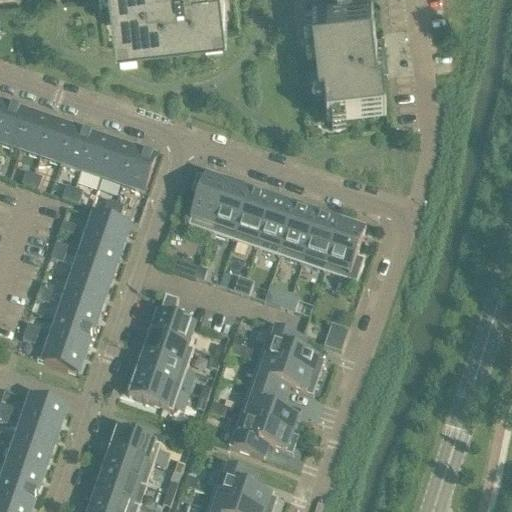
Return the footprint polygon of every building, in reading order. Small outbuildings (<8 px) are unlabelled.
[(226,18),(224,0),(112,0),(116,31),(226,18)] [(338,0),(312,3),(322,91),(327,127),(386,120),(381,80),(386,80),(385,66),(383,49),(381,36),(376,36),(371,0),(338,0)] [(0,144),(11,113),(0,109),(0,144)] [(0,144),(0,147),(19,154),(31,120),(11,113),(0,144)] [(19,154),(40,162),(51,128),(31,120),(19,154)] [(40,162),(60,169),(72,135),(51,128),(40,162)] [(60,169),(81,176),(92,142),(72,135),(60,169)] [(81,176),(101,183),(113,149),(92,142),(81,176)] [(101,183),(121,190),(133,156),(113,149),(101,183)] [(133,156),(121,190),(143,197),(155,163),(133,156)] [(22,187),(30,190),(34,178),(26,176),(22,187)] [(34,178),(30,190),(38,193),(42,181),(34,178)] [(188,229),(212,237),(228,188),(197,178),(191,195),(199,198),(188,229)] [(212,237),(234,245),(251,196),(228,188),(212,237)] [(70,204),(71,204),(75,192),(67,189),(63,202),(70,204)] [(75,192),(71,204),(79,207),(83,195),(75,192)] [(234,245),(257,253),(274,204),(251,196),(234,245)] [(103,216),(111,218),(116,206),(108,204),(103,216)] [(257,253),(280,260),(296,212),(274,204),(257,253)] [(116,206),(111,218),(120,221),(124,209),(116,206)] [(280,260),(302,268),(319,220),(296,212),(280,260)] [(302,268),(325,276),(343,225),(342,225),(341,227),(319,220),(302,268)] [(94,221),(87,243),(121,254),(128,233),(94,221)] [(63,225),(60,234),(72,238),(75,230),(63,225)] [(343,225),(325,276),(356,287),(365,262),(357,259),(366,233),(343,225)] [(87,243),(80,263),(114,275),(121,254),(87,243)] [(56,246),(53,254),(65,258),(68,250),(56,246)] [(65,258),(53,254),(51,262),(63,266),(65,258)] [(80,263),(73,284),(107,295),(114,275),(80,263)] [(173,275),(196,283),(200,271),(177,263),(173,275)] [(200,271),(196,283),(203,285),(207,274),(200,271)] [(73,284),(66,304),(100,316),(107,295),(73,284)] [(234,296),(241,298),(245,287),(237,284),(234,296)] [(42,287),(39,295),(51,299),(54,291),(42,287)] [(245,287),(241,298),(249,301),(253,289),(245,287)] [(51,299),(39,295),(36,303),(49,307),(51,299)] [(150,337),(149,338),(187,350),(194,329),(172,322),(178,303),(165,299),(152,338),(150,337)] [(279,311),(287,314),(290,302),(283,300),(279,311)] [(290,302),(287,314),(294,316),(298,305),(290,302)] [(66,304),(59,324),(93,336),(100,316),(66,304)] [(59,324),(52,344),(52,345),(86,356),(93,336),(59,324)] [(28,328),(25,336),(37,340),(40,332),(28,328)] [(269,333),(259,361),(319,382),(325,364),(300,356),(305,343),(302,342),(269,331),(269,333)] [(37,340),(25,336),(22,344),(34,348),(37,340)] [(143,357),(142,358),(187,373),(194,352),(187,350),(149,338),(145,350),(148,351),(145,358),(143,357)] [(52,345),(52,344),(44,341),(36,364),(78,378),(86,356),(52,345)] [(334,353),(341,356),(345,344),(338,342),(334,353)] [(229,357),(241,361),(244,351),(233,347),(229,357)] [(218,348),(214,360),(221,362),(225,351),(218,348)] [(244,351),(241,361),(252,364),(256,354),(244,351)] [(136,378),(135,379),(180,394),(187,373),(142,358),(138,370),(141,371),(138,379),(136,378)] [(221,362),(214,360),(210,371),(217,374),(221,362)] [(259,361),(249,391),(284,403),(288,391),(312,399),(319,382),(259,361)] [(180,394),(135,379),(128,400),(173,415),(173,413),(180,394)] [(203,389),(200,401),(207,403),(211,392),(203,389)] [(249,391),(239,420),(291,438),(292,438),(297,421),(280,415),(284,403),(249,391)] [(16,423),(24,425),(24,424),(58,436),(65,415),(24,400),(16,423)] [(207,403),(200,401),(196,412),(203,414),(207,403)] [(209,416),(220,420),(224,410),(213,406),(209,416)] [(1,407),(0,408),(0,416),(10,420),(13,411),(1,407)] [(224,410),(220,420),(232,424),(235,413),(224,410)] [(10,420),(0,416),(0,425),(7,428),(10,420)] [(291,438),(239,420),(229,449),(228,451),(263,463),(268,450),(292,458),(299,440),(292,438),(291,438)] [(24,425),(17,445),(51,457),(58,436),(24,424),(24,425)] [(116,433),(109,454),(153,470),(160,450),(160,451),(161,448),(116,433)] [(17,445),(10,465),(44,477),(51,457),(17,445)] [(106,463),(102,475),(140,488),(139,488),(146,491),(153,470),(109,454),(109,455),(111,456),(109,463),(106,463)] [(44,477),(10,465),(3,486),(37,497),(44,477)] [(173,476),(181,479),(185,468),(177,465),(173,476)] [(222,471),(212,499),(249,511),(273,511),(277,502),(253,494),(257,481),(222,469),(221,471),(222,471)] [(99,483),(95,495),(133,508),(133,507),(139,488),(140,488),(102,475),(102,476),(104,476),(102,484),(99,483)] [(187,479),(184,489),(195,493),(199,483),(187,479)] [(170,485),(166,497),(174,499),(178,488),(170,485)] [(0,494),(0,507),(13,511),(31,511),(37,497),(3,486),(0,494)] [(92,503),(89,511),(138,511),(140,510),(133,507),(133,508),(95,495),(95,496),(97,497),(95,504),(92,503)] [(174,499),(166,497),(162,508),(170,511),(174,499)] [(249,511),(212,499),(207,511),(249,511)]
